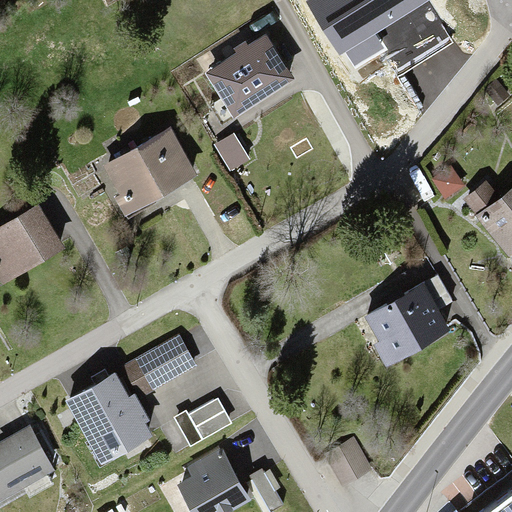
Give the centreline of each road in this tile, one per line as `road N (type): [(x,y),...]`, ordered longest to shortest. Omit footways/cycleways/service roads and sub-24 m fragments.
road 1 (residential): [(511,24),(378,182),(192,287)]
road 2 (residential): [(332,511),(192,287)]
road 3 (residential): [(192,287),(0,396)]
road 4 (primary): [(396,511),(511,366)]
